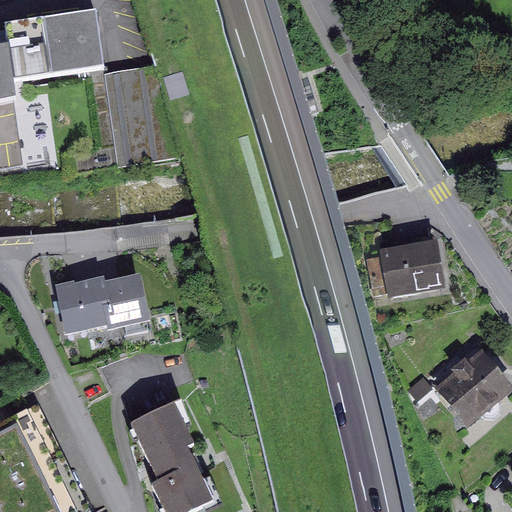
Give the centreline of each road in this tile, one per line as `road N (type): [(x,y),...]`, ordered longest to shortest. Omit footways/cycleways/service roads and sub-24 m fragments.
road 1 (motorway): [(169,0),(322,511)]
road 2 (motorway): [(367,511),(323,316),(226,0)]
road 3 (tertiary): [(321,0),(511,297)]
road 4 (residential): [(0,248),(123,511)]
